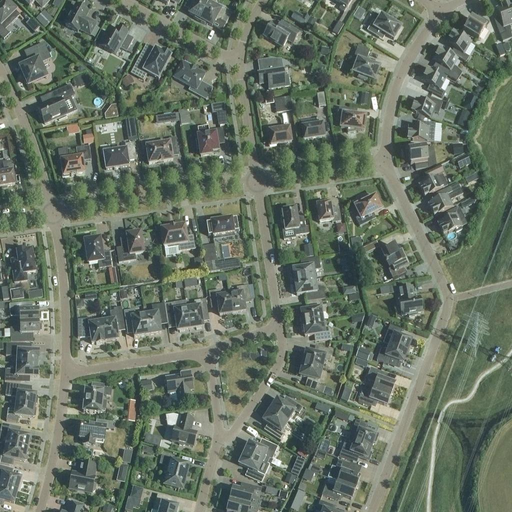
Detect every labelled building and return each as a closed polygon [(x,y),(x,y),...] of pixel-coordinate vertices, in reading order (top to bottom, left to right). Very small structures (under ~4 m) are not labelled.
[(21,0),(29,8),(35,2),(42,9),(50,0),(21,0)] [(197,22),(199,23),(209,5),(202,1),(202,0),(188,0),(187,1),(194,5),(189,15),(193,18),(193,19),(196,21),(197,22)] [(339,10),(344,13),(346,9),(347,9),(352,0),(331,0),(341,6),(339,10)] [(0,26),(0,27),(7,21),(11,25),(20,17),(16,12),(6,2),(0,7),(0,26)] [(209,5),(199,23),(202,24),(204,25),(207,26),(207,25),(212,28),(215,21),(217,22),(219,21),(226,25),(231,14),(216,5),(214,8),(209,5)] [(495,24),(500,36),(502,43),(511,40),(509,27),(511,25),(511,14),(510,10),(509,10),(508,5),(501,8),(496,10),(501,22),(495,24)] [(68,21),(65,26),(77,33),(79,31),(90,37),(96,25),(85,19),(88,13),(76,6),(71,15),(69,15),(67,19),(68,21)] [(360,7),(355,16),(361,20),(366,11),(360,7)] [(302,18),(298,24),(304,28),(309,19),(304,15),(302,18)] [(40,25),(45,29),(53,21),(49,16),(40,25)] [(401,29),(394,25),(396,22),(388,18),(386,20),(381,17),(374,29),(370,27),(367,32),(378,39),(381,34),(393,41),(401,29)] [(463,32),(478,41),(485,29),(486,29),(489,24),(478,17),(475,22),(471,20),(463,32)] [(307,24),(313,28),(316,22),(311,18),(307,24)] [(26,25),(34,33),(39,29),(30,21),(26,25)] [(278,29),(271,25),(270,26),(268,27),(266,30),(266,33),(263,37),(282,49),(287,41),(293,45),(299,34),(281,23),(278,29)] [(332,33),(337,36),(343,26),(338,23),(332,33)] [(98,37),(103,40),(99,47),(116,56),(120,49),(127,52),(133,40),(126,36),(127,35),(116,29),(112,36),(106,33),(106,34),(101,31),(98,37)] [(454,57),(465,64),(469,58),(464,55),(471,44),(457,36),(453,34),(449,40),(446,45),(457,51),(454,57)] [(502,46),(504,53),(510,51),(507,44),(502,46)] [(23,80),(26,86),(27,85),(28,87),(46,79),(40,65),(50,60),(43,45),(24,53),(28,61),(30,60),(31,63),(29,64),(30,66),(21,71),(24,79),(23,80)] [(352,63),(356,65),(353,74),(359,76),(358,79),(366,82),(367,79),(374,82),(379,69),(365,63),(370,51),(358,46),(352,63)] [(131,75),(143,81),(147,75),(158,81),(170,58),(162,53),(162,54),(155,50),(150,60),(141,56),(131,75)] [(433,62),(436,63),(444,68),(441,74),(451,80),(451,79),(456,83),(462,74),(461,74),(453,67),(457,61),(444,53),(443,53),(439,51),(435,57),(436,57),(433,62)] [(290,87),(288,77),(283,77),(282,70),(277,71),(276,61),(268,61),(270,72),(259,74),(258,74),(260,85),(268,84),(269,90),(285,88),(290,87)] [(189,92),(206,101),(212,89),(201,83),(204,76),(190,68),(191,67),(185,63),(184,65),(182,64),(173,79),(190,88),(189,92)] [(324,69),(315,67),(314,75),(323,77),(324,69)] [(430,94),(442,100),(445,94),(440,91),(446,80),(432,73),(431,73),(427,71),(424,78),(422,82),(433,88),(430,94)] [(73,80),(77,89),(88,84),(84,75),(73,80)] [(121,82),(125,89),(134,84),(129,77),(121,82)] [(37,109),(45,126),(58,120),(59,122),(66,119),(65,117),(67,116),(61,103),(75,97),(70,86),(50,95),(53,102),(37,109)] [(362,104),(369,105),(370,93),(363,92),(362,104)] [(316,95),(318,109),(326,108),(324,94),(316,95)] [(424,118),(430,120),(433,113),(438,115),(442,104),(430,99),(428,105),(415,101),(414,106),(411,113),(416,114),(415,115),(418,116),(424,118)] [(472,114),(477,103),(469,99),(464,109),(472,114)] [(275,102),(277,113),(291,111),(289,100),(275,102)] [(111,107),(104,116),(105,121),(118,119),(116,106),(111,107)] [(365,118),(351,116),(352,110),(339,108),(337,119),(342,120),(340,129),(346,130),(347,135),(355,133),(356,131),(363,132),(365,118)] [(191,125),(189,114),(179,115),(181,126),(191,125)] [(177,115),(156,118),(157,126),(179,123),(177,115)] [(129,140),(137,140),(136,119),(128,119),(129,140)] [(302,128),(304,142),(311,141),(317,140),(324,139),(321,119),(316,119),(317,126),(302,128)] [(433,143),(434,130),(435,124),(422,123),(421,129),(408,128),(408,133),(407,141),(412,141),(412,142),(428,143),(433,143)] [(80,124),(68,125),(69,134),(81,133),(80,124)] [(284,145),(291,144),(289,129),(285,130),(284,127),(276,128),(276,131),(268,133),(269,139),(268,140),(269,147),(279,145),(279,146),(284,145)] [(198,137),(197,137),(198,142),(195,142),(196,150),(199,150),(200,158),(211,156),(211,153),(218,152),(217,145),(224,144),(222,131),(215,132),(215,135),(210,135),(208,128),(197,130),(198,137)] [(93,136),(87,137),(88,146),(95,145),(93,136)] [(146,148),(148,166),(172,162),(172,158),(178,157),(176,139),(168,140),(169,144),(162,145),(161,143),(156,144),(156,146),(146,148)] [(103,155),(106,171),(114,170),(114,171),(121,170),(121,169),(129,168),(128,162),(136,161),(134,144),(125,146),(125,151),(103,155)] [(463,155),(461,146),(452,148),(454,156),(463,155)] [(67,150),(58,152),(59,160),(62,160),(62,162),(61,162),(62,172),(61,172),(62,179),(69,178),(69,177),(71,176),(71,178),(77,177),(77,176),(84,174),(82,163),(91,162),(89,148),(76,150),(77,159),(67,161),(66,159),(68,159),(67,150)] [(414,165),(415,171),(428,169),(427,163),(425,149),(408,152),(410,166),(414,165)] [(465,168),(460,159),(455,161),(460,171),(465,168)] [(0,188),(14,186),(12,173),(11,163),(3,164),(4,174),(4,173),(0,173),(0,188)] [(419,186),(421,191),(424,198),(429,195),(429,196),(447,187),(442,175),(439,169),(428,175),(430,181),(419,186)] [(440,200),(428,206),(430,210),(434,217),(438,215),(452,209),(449,202),(463,195),(457,185),(437,194),(440,200)] [(368,217),(381,210),(375,197),(368,201),(367,199),(359,200),(360,205),(354,208),(358,216),(355,218),(359,228),(371,222),(368,217)] [(318,215),(316,216),(317,222),(319,222),(319,224),(332,222),(332,224),(340,222),(338,209),(332,210),(330,208),(329,202),(323,203),(323,205),(316,207),(318,215)] [(461,231),(460,229),(462,228),(460,224),(465,221),(458,208),(447,214),(449,219),(438,225),(440,229),(440,230),(443,236),(447,234),(448,235),(455,231),(456,233),(461,231)] [(306,235),(304,220),(297,222),(295,210),(281,212),(282,218),(280,219),(281,226),(284,226),(285,232),(282,232),(283,241),(295,239),(295,237),(306,235)] [(210,224),(206,225),(208,237),(212,237),(212,238),(234,235),(234,234),(238,233),(236,220),(232,221),(231,220),(224,221),(223,219),(218,220),(218,222),(210,223),(210,224)] [(170,229),(161,231),(163,248),(164,248),(166,258),(179,255),(179,253),(195,250),(193,237),(186,238),(184,227),(175,228),(170,229)] [(135,262),(135,256),(143,254),(140,234),(126,236),(128,248),(121,249),(122,257),(123,264),(135,262)] [(86,251),(83,251),(85,259),(87,258),(88,264),(98,263),(99,270),(111,268),(108,253),(102,254),(99,240),(91,241),(91,239),(85,240),(86,242),(84,242),(86,251)] [(371,245),(358,251),(361,258),(374,251),(371,245)] [(313,258),(312,247),(304,248),(305,259),(313,258)] [(409,267),(401,252),(396,254),(393,247),(381,253),(386,262),(385,263),(385,264),(387,264),(389,269),(391,268),(392,270),(388,272),(392,281),(406,275),(404,270),(409,267)] [(11,262),(12,268),(14,284),(27,282),(26,275),(35,274),(31,251),(25,252),(25,251),(16,253),(18,261),(11,262)] [(204,264),(205,273),(211,272),(210,263),(216,262),(215,256),(203,258),(204,264)] [(193,260),(195,268),(203,267),(202,259),(193,260)] [(294,281),(294,284),(315,281),(314,272),(320,271),(318,259),(304,261),(305,268),(292,270),(293,273),(290,273),(291,281),(294,281)] [(110,269),(113,284),(119,283),(117,268),(110,269)] [(311,303),(311,302),(325,300),(323,288),(316,289),(315,281),(294,284),(295,286),(292,287),(294,295),(296,295),(296,297),(309,295),(311,303)] [(237,295),(229,296),(232,315),(245,313),(243,301),(250,300),(248,287),(236,289),(237,295)] [(400,302),(398,302),(401,316),(408,315),(409,318),(416,316),(416,314),(422,313),(419,299),(413,300),(411,288),(398,290),(400,302)] [(21,290),(10,292),(12,301),(23,299),(21,290)] [(232,315),(229,296),(221,297),(220,291),(208,293),(210,306),(217,305),(219,317),(232,315)] [(43,299),(42,292),(35,294),(36,301),(43,299)] [(195,308),(187,310),(190,330),(195,330),(196,331),(201,330),(201,328),(203,328),(201,316),(208,315),(205,300),(194,302),(195,308)] [(299,317),(301,325),(322,322),(321,314),(327,313),(325,300),(311,302),(312,310),(301,312),(301,317),(299,317)] [(164,305),(166,321),(167,321),(175,320),(177,332),(178,332),(179,334),(184,333),(185,331),(190,330),(187,310),(185,302),(164,305)] [(20,318),(20,323),(38,323),(38,320),(41,320),(41,314),(38,314),(38,311),(24,311),(23,304),(9,305),(10,318),(20,318)] [(153,315),(144,316),(147,337),(161,335),(159,322),(166,321),(164,305),(151,307),(153,315)] [(101,321),(101,323),(105,343),(118,341),(116,328),(124,327),(121,309),(113,310),(113,312),(109,313),(110,319),(101,321)] [(147,337),(144,316),(136,318),(134,311),(123,313),(125,327),(132,326),(134,339),(147,337)] [(101,323),(92,324),(92,319),(77,321),(77,340),(90,339),(91,345),(96,345),(96,346),(104,345),(104,344),(105,343),(101,323)] [(322,322),(301,325),(302,333),(304,333),(305,338),(317,336),(318,343),(332,341),(330,333),(330,332),(329,331),(326,328),(325,328),(323,327),(322,322)] [(38,323),(20,323),(20,329),(10,330),(11,344),(25,344),(24,335),(39,335),(39,332),(41,332),(41,325),(39,326),(38,323)] [(411,342),(399,337),(402,331),(389,326),(385,338),(383,344),(389,346),(407,353),(411,342)] [(17,358),(17,365),(37,366),(37,360),(38,361),(39,353),(22,352),(22,346),(6,345),(6,357),(17,358)] [(407,353),(389,346),(387,353),(380,350),(376,362),(389,366),(391,360),(403,364),(407,353)] [(301,362),(300,364),(322,369),(324,361),(330,363),(333,352),(319,348),(317,355),(306,352),(304,357),(303,356),(302,358),(302,360),(301,362)] [(355,358),(367,362),(370,353),(359,349),(355,358)] [(322,369),(300,364),(300,366),(300,368),(299,371),(299,372),(300,372),(299,377),(312,380),(311,383),(309,390),(322,395),(325,388),(318,386),(322,369)] [(37,366),(17,365),(17,371),(5,371),(4,383),(20,384),(21,378),(37,379),(38,371),(37,371),(37,366)] [(375,384),(373,389),(391,396),(395,385),(381,380),(383,374),(370,369),(366,380),(375,384)] [(166,379),(169,395),(176,393),(178,402),(190,400),(189,391),(192,391),(189,375),(166,379)] [(140,383),(142,394),(152,392),(150,381),(140,383)] [(17,399),(16,405),(34,408),(35,405),(36,406),(37,398),(36,398),(36,396),(22,394),(23,387),(7,385),(6,393),(8,393),(7,398),(17,399)] [(106,403),(102,402),(102,396),(110,397),(111,390),(101,389),(101,393),(85,391),(83,413),(100,415),(101,411),(105,411),(106,403)] [(391,396),(373,389),(371,395),(362,391),(358,403),(371,408),(373,402),(386,407),(391,396)] [(277,400),(269,411),(288,423),(295,412),(299,415),(302,409),(287,399),(284,403),(282,404),(277,400)] [(34,408),(16,405),(15,412),(7,411),(6,422),(18,424),(19,418),(33,420),(33,418),(35,418),(36,410),(34,410),(34,408)] [(288,423),(269,411),(262,422),(268,426),(268,428),(265,432),(281,442),(285,436),(281,434),(288,423)] [(173,415),(165,417),(167,427),(174,429),(171,443),(178,444),(179,446),(183,447),(185,446),(193,448),(196,434),(190,433),(193,421),(180,417),(173,415)] [(80,427),(79,433),(80,433),(79,440),(84,440),(83,446),(94,448),(94,442),(104,443),(105,430),(112,431),(113,424),(96,421),(96,427),(81,425),(81,427),(80,427)] [(375,444),(378,436),(368,432),(367,434),(364,433),(367,426),(356,421),(351,433),(349,440),(352,441),(371,448),(373,443),(375,444)] [(8,439),(6,446),(27,451),(28,445),(30,445),(31,440),(30,439),(30,438),(16,435),(17,428),(2,425),(0,432),(3,433),(2,438),(8,439)] [(371,448),(352,441),(350,447),(344,445),(339,458),(353,463),(356,455),(359,457),(358,459),(368,462),(371,455),(369,454),(371,448)] [(248,444),(243,455),(262,463),(265,457),(272,461),(277,448),(263,442),(260,449),(248,444)] [(27,451),(6,446),(5,453),(0,452),(0,464),(9,467),(10,460),(25,463),(25,462),(27,462),(28,457),(26,456),(27,451)] [(122,464),(129,465),(131,453),(125,452),(122,464)] [(307,457),(300,452),(298,455),(305,460),(307,457)] [(316,458),(323,461),(326,455),(318,452),(316,458)] [(261,485),(267,472),(269,466),(267,465),(262,463),(243,455),(238,466),(250,471),(247,478),(261,485)] [(162,457),(160,465),(169,467),(164,486),(182,491),(188,467),(172,463),(173,460),(162,457)] [(339,477),(337,483),(356,490),(360,478),(347,474),(349,466),(338,462),(333,475),(339,477)] [(95,479),(93,478),(96,467),(81,464),(79,476),(72,474),(69,490),(92,494),(92,493),(95,491),(96,487),(93,485),(95,479)] [(9,470),(0,467),(0,487),(17,492),(21,480),(7,476),(9,470)] [(320,470),(314,467),(313,467),(311,473),(318,475),(320,470)] [(292,486),(295,479),(288,475),(284,483),(292,486)] [(356,490),(337,483),(335,488),(326,485),(321,496),(335,501),(337,495),(351,501),(356,490)] [(232,489),(229,501),(259,509),(260,503),(259,501),(258,501),(261,489),(242,484),(240,491),(232,489)] [(17,492),(0,487),(0,501),(14,505),(17,492)] [(130,500),(140,502),(143,490),(133,488),(130,500)] [(278,498),(286,501),(288,495),(280,492),(278,498)] [(301,506),(305,495),(297,493),(293,503),(301,506)] [(176,511),(178,507),(171,506),(172,500),(158,496),(154,511),(157,511),(176,511)] [(258,511),(259,509),(229,501),(226,511),(258,511)] [(331,511),(334,507),(320,502),(315,511),(331,511)] [(82,511),(84,507),(72,503),(68,511),(82,511)]
